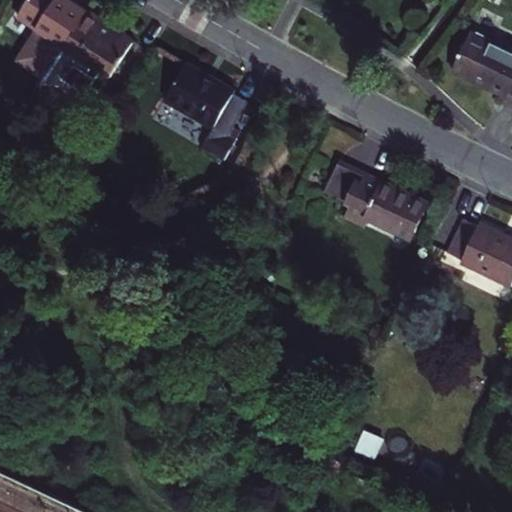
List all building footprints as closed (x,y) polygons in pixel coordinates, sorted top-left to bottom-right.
[(34,0),(23,18),(72,50),(95,13),(73,0),(34,0)] [(125,33),(95,13),(72,50),(90,61),(86,67),(83,65),(72,82),(97,98),(111,75),(120,80),(143,45),(125,33)] [(511,47),(477,32),(458,74),(503,94),(511,98),(511,47)] [(196,64),(176,100),(227,128),(216,148),(234,157),(245,138),(239,135),(257,101),(245,94),(247,90),(236,84),(196,64)] [(419,238),(435,206),(409,193),(375,176),(368,191),(358,186),(364,171),(347,163),(333,193),(360,206),(355,218),(371,227),(375,217),(419,238)] [(511,234),(485,221),(482,225),(470,218),(454,249),(467,256),(465,260),(511,283),(511,234)]
